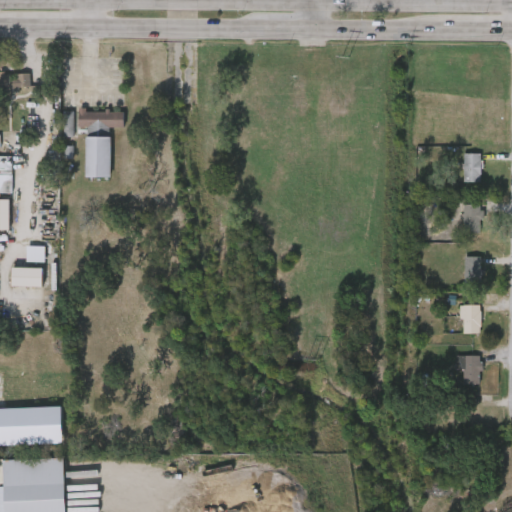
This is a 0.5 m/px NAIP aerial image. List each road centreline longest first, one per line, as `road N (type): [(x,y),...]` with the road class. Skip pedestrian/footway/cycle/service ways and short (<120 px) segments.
road 1 (secondary): [(94,30),(259,33)]
road 2 (secondary): [(316,34),(443,37)]
